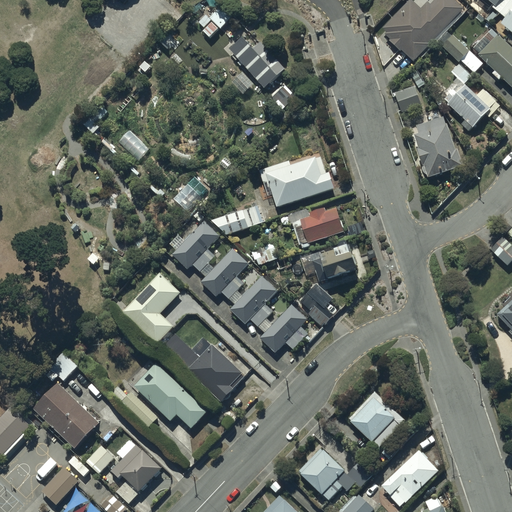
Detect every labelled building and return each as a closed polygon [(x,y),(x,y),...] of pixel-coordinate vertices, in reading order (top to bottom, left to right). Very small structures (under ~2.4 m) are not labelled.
[(386,32),(385,34),(414,61),(464,8),(455,0),(434,0),(431,4),(428,2),(421,8),(411,0),(408,0),(382,28),(386,32)] [(511,0),(483,0),(491,7),(490,8),(503,19),(499,24),(511,34),(511,0)] [(233,19),(215,3),(203,14),(211,23),(201,33),(210,39),(217,30),(221,32),(233,19)] [(511,52),(490,31),(472,50),(477,55),(476,56),(493,73),(490,75),(497,82),(500,79),(511,90),(511,52)] [(458,64),(460,62),(473,75),(482,65),(452,36),(446,42),(442,38),(438,42),(442,46),(441,47),(458,64)] [(263,91),(286,70),(259,43),(253,49),(242,40),(228,51),(263,91)] [(416,69),(409,74),(416,87),(424,83),(416,69)] [(476,97),(456,80),(436,101),(441,105),(445,108),(447,106),(459,117),(454,123),(466,135),(484,115),(498,127),(509,116),(495,103),(496,103),(482,90),(476,97)] [(415,85),(395,92),(402,112),(422,106),(415,85)] [(108,113),(101,107),(82,127),(92,136),(99,129),(96,126),(108,113)] [(447,121),(415,130),(427,185),(463,173),(447,121)] [(130,130),(118,142),(137,161),(149,150),(130,130)] [(288,163),(257,173),(266,199),(271,197),(275,210),(332,191),(327,174),(326,175),(320,157),(290,167),(288,163)] [(199,182),(192,175),(171,198),(178,204),(199,182)] [(248,227),(264,222),(259,207),(210,222),(221,238),(248,229),(248,227)] [(292,226),(298,247),(343,233),(335,210),(325,214),(323,209),(308,214),(307,211),(287,217),(290,226),(292,226)] [(218,238),(204,223),(183,243),(178,237),(169,246),(175,252),(171,256),(186,272),(192,266),(205,279),(200,283),(215,298),(220,292),(234,306),(229,311),(244,326),(250,320),(263,334),(259,338),(274,353),(285,343),(291,350),(304,338),(308,343),(312,340),(300,327),(306,319),(291,305),(270,328),(263,321),(272,312),(264,303),(275,293),(260,277),(241,296),(236,292),(243,285),(235,276),(246,266),(231,250),(212,269),(208,265),(215,258),(206,250),(218,238)] [(361,224),(346,229),(349,238),(364,233),(361,224)] [(511,263),(511,247),(504,239),(491,251),(507,268),(511,263)] [(255,260),(258,267),(280,260),(276,249),(260,255),(261,258),(255,260)] [(318,261),(310,264),(314,276),(321,273),(325,282),(354,272),(353,268),(356,268),(353,256),(349,257),(347,249),(317,257),(318,261)] [(156,347),(172,329),(158,315),(178,294),(159,275),(121,313),(156,347)] [(310,310),(306,314),(322,328),(334,315),(325,307),(333,298),(316,283),(300,301),(310,310)] [(511,300),(497,314),(511,329),(511,300)] [(199,358),(174,336),(162,350),(186,371),(184,373),(219,404),(244,376),(210,347),(199,358)] [(77,367),(63,353),(48,368),(62,382),(77,367)] [(205,414),(154,364),(132,388),(168,423),(175,416),(190,430),(205,414)] [(57,384),(31,410),(73,450),(97,424),(57,384)] [(157,418),(130,392),(121,402),(148,427),(157,418)] [(394,420),(372,400),(349,424),(371,445),(394,420)] [(32,427),(14,410),(0,425),(0,448),(7,455),(32,427)] [(129,440),(115,454),(121,459),(109,472),(118,480),(120,477),(125,482),(115,493),(128,505),(139,494),(137,492),(159,470),(129,440)] [(113,458),(101,446),(85,464),(97,476),(113,458)] [(344,473),(323,453),(300,477),(321,497),(344,473)] [(436,474),(416,454),(381,490),(401,509),(436,474)] [(79,476),(62,461),(39,486),(55,501),(79,476)] [(368,481),(354,469),(345,479),(359,491),(368,481)] [(373,511),(358,497),(343,511),(373,511)] [(293,511),(279,498),(265,511),(293,511)] [(442,511),(436,499),(424,505),(427,511),(442,511)]
